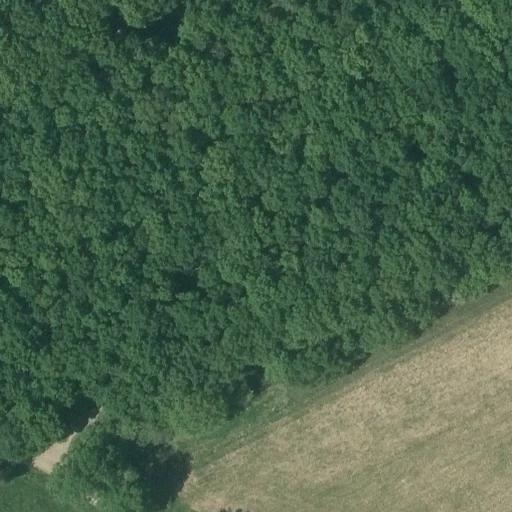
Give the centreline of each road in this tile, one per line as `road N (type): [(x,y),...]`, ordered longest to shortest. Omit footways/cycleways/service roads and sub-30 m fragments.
road 1 (track): [(115,406),(511,244)]
road 2 (track): [(0,72),(151,0)]
road 3 (track): [(119,511),(21,442)]
